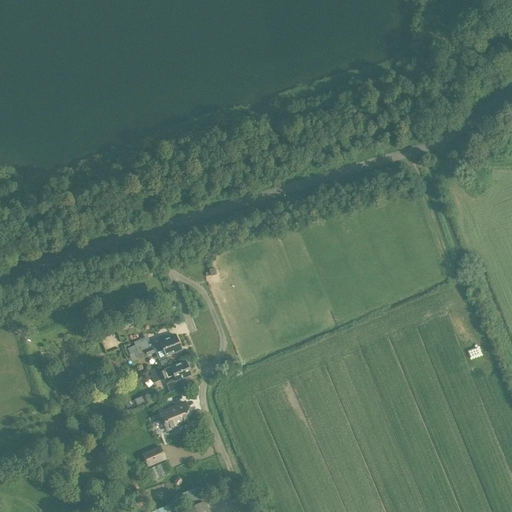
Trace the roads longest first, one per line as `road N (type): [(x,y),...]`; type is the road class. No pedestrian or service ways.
road 1 (unclassified): [(154,229),(420,149),(464,127),(511,83)]
road 2 (residential): [(154,229),(172,275),(204,294),(222,335),(203,398),(234,480)]
road 3 (unclassified): [(0,276),(154,229)]
road 4 (track): [(457,288),(406,153)]
